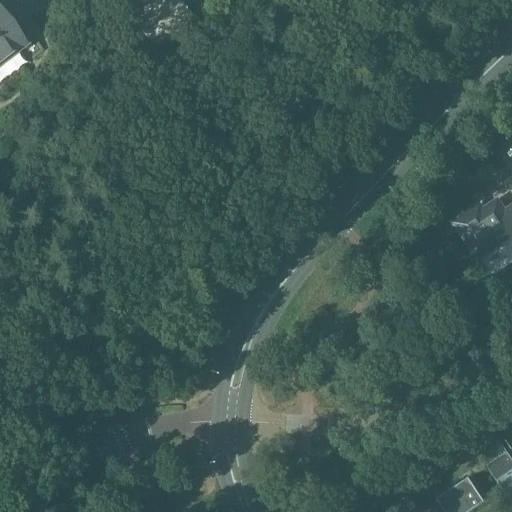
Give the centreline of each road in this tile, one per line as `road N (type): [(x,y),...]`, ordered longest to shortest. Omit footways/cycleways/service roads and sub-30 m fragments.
road 1 (tertiary): [(262,313),(304,258),(511,46)]
road 2 (residential): [(241,421),(352,427),(436,411),(511,375)]
road 3 (unclassified): [(24,511),(77,464),(127,436),(217,421)]
road 4 (tertiary): [(262,313),(249,318),(236,341),(217,421)]
